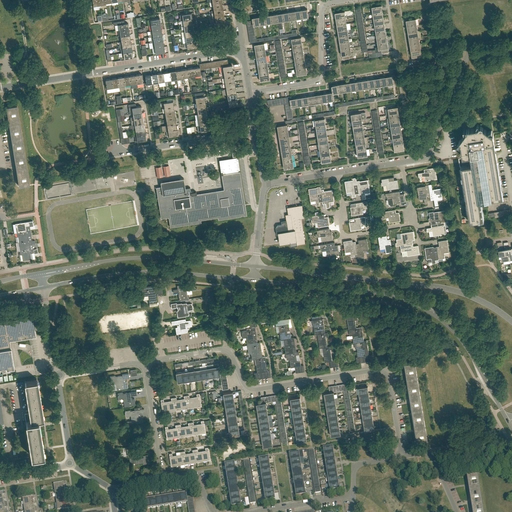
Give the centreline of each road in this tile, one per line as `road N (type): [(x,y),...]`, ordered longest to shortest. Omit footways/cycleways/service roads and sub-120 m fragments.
road 1 (residential): [(401,456),(386,369),(255,390),(244,385),(227,349),(143,362)]
road 2 (tertiary): [(253,280),(381,293),(423,306),(458,335),(508,420)]
road 3 (tertiary): [(511,321),(449,289),(255,266)]
road 4 (unclassified): [(0,87),(242,49)]
road 5 (tertiary): [(255,266),(152,257),(49,270)]
road 6 (tertiary): [(52,287),(122,271),(253,280)]
road 7 (residential): [(250,511),(352,495),(355,465),(401,456)]
road 8 (unclassified): [(401,162),(426,156),(469,55),(511,47)]
road 9 (residential): [(249,93),(314,83),(323,4),(347,0)]
road 10 (residential): [(111,154),(255,132)]
